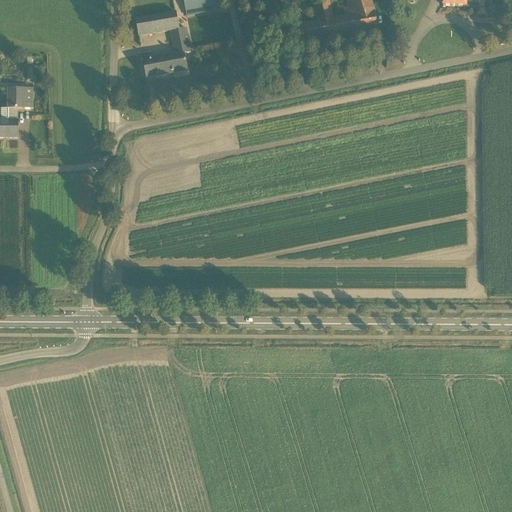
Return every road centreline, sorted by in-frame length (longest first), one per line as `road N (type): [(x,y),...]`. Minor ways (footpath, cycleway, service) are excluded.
road 1 (secondary): [(85,322),(511,324)]
road 2 (unclassified): [(113,126),(511,50)]
road 3 (unclassified): [(85,322),(110,165)]
road 4 (unclassified): [(113,126),(111,0)]
